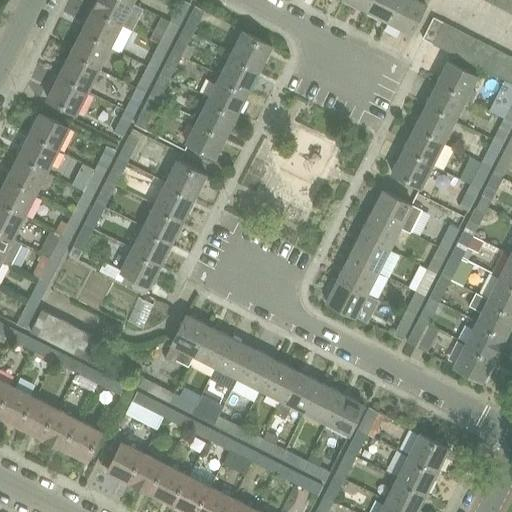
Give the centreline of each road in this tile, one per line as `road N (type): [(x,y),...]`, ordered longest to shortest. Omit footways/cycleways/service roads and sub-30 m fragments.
road 1 (residential): [(511,432),(200,271)]
road 2 (residential): [(397,72),(255,0)]
